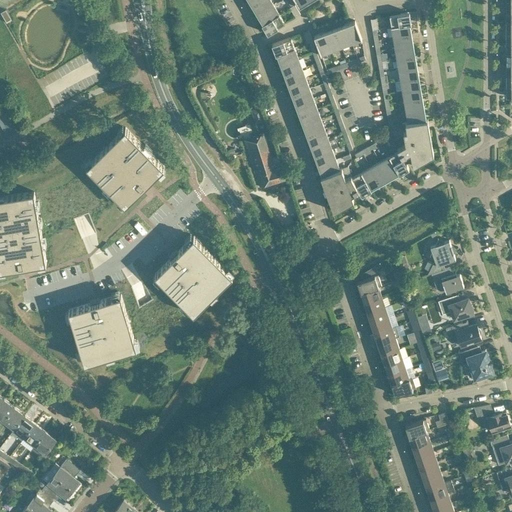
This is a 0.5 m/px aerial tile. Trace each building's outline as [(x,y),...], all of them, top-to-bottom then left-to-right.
[(259,13),(273,4),(271,0),(259,0),(253,4),(259,13)] [(264,22),(279,13),(273,4),(259,13),(264,22)] [(295,4),(291,6),(290,7),(295,17),(300,14),(295,4)] [(6,9),(1,12),(7,23),(7,22),(12,20),(6,9)] [(389,15),(391,27),(409,24),(411,23),(409,12),(389,15)] [(285,23),(279,13),(264,22),(262,23),(268,33),(285,23)] [(355,20),(345,24),(352,43),(362,39),(355,20)] [(352,43),(345,24),(334,28),(341,47),(352,43)] [(410,34),(409,24),(391,27),(393,37),(410,34)] [(341,47),(334,28),(324,32),(331,50),(341,47)] [(303,32),(307,43),(309,42),(313,41),(309,30),(303,32)] [(331,50),(324,32),(314,35),(321,54),(331,50)] [(412,45),(410,34),(393,37),(395,48),(412,45)] [(278,54),(295,48),(291,37),(272,44),(276,54),(278,54)] [(414,55),(412,45),(395,48),(397,58),(414,55)] [(298,58),(295,48),(278,54),(282,64),(298,58)] [(416,66),(414,55),(397,58),(399,69),(416,66)] [(302,68),(298,58),(282,64),(286,74),(302,68)] [(418,76),(416,66),(399,69),(400,79),(418,76)] [(306,78),(302,68),(286,74),(289,84),(306,78)] [(419,87),(418,76),(400,79),(402,90),(419,87)] [(310,88),(306,78),(289,84),(293,94),(310,88)] [(421,98),(419,87),(402,90),(404,101),(421,98)] [(313,98),(310,88),(293,94),(297,104),(313,98)] [(317,108),(313,98),(297,104),(301,114),(317,108)] [(423,108),(421,98),(404,101),(406,111),(423,108)] [(321,118),(317,108),(301,114),(304,124),(321,118)] [(425,119),(423,108),(406,111),(408,122),(425,119)] [(324,128),(321,118),(304,124),(308,134),(324,128)] [(427,118),(426,119),(425,119),(408,122),(402,123),(405,143),(397,148),(399,151),(404,159),(407,158),(408,161),(412,160),(413,166),(434,154),(427,118)] [(0,195),(0,269),(17,267),(17,268),(27,267),(27,265),(47,262),(44,245),(42,237),(40,223),(74,218),(82,215),(90,212),(111,190),(119,198),(124,204),(125,205),(140,190),(141,189),(142,190),(143,190),(150,183),(149,182),(150,180),(153,177),(158,172),(163,167),(164,166),(163,165),(150,152),(143,145),(126,127),(125,128),(119,133),(93,159),(87,164),(86,165),(87,165),(67,185),(35,191),(34,190),(5,195),(0,195)] [(328,138),(324,128),(308,134),(312,144),(328,138)] [(253,164),(260,186),(285,179),(281,167),(275,169),(263,133),(244,139),(246,148),(253,164)] [(316,154),(332,148),(328,138),(312,144),(316,154)] [(319,164),(336,158),(332,148),(316,154),(319,164)] [(409,168),(404,159),(399,151),(389,156),(398,171),(399,174),(409,168)] [(398,171),(389,156),(380,161),(389,176),(398,171)] [(339,168),(336,158),(319,164),(323,174),(323,175),(340,169),(340,168),(339,168)] [(389,176),(380,161),(371,167),(379,182),(389,176)] [(352,177),(348,165),(340,168),(340,169),(323,175),(323,174),(321,175),(334,211),(354,199),(353,197),(357,195),(357,193),(360,192),(352,177)] [(379,182),(371,167),(362,172),(370,187),(379,182)] [(372,189),(370,187),(362,172),(352,177),(360,192),(362,195),(372,189)] [(90,303),(69,309),(85,362),(137,346),(141,345),(191,315),(193,312),(194,313),(233,274),(194,235),(179,250),(177,249),(170,256),(171,258),(155,273),(170,289),(147,302),(127,314),(121,293),(100,300),(100,298),(90,301),(90,303)] [(431,273),(445,268),(443,263),(456,259),(454,253),(456,248),(458,247),(456,247),(451,245),(449,239),(444,241),(439,239),(438,237),(438,239),(436,244),(430,246),(432,251),(429,257),(435,259),(427,274),(428,274),(431,273)] [(375,265),(363,273),(364,276),(377,272),(375,265)] [(451,266),(445,268),(431,273),(435,284),(436,284),(437,288),(441,289),(445,288),(446,291),(464,285),(460,273),(456,274),(455,272),(453,273),(451,266)] [(361,292),(378,286),(379,286),(382,285),(378,274),(357,281),(361,292)] [(364,302),(382,296),(379,286),(378,286),(361,292),(364,302)] [(472,305),(470,305),(468,298),(455,302),(453,295),(438,300),(442,314),(452,310),(454,318),(473,312),(472,311),(474,310),(472,305)] [(368,312),(385,306),(382,296),(364,302),(368,312)] [(371,322),(389,316),(385,306),(368,312),(371,322)] [(408,314),(410,321),(417,318),(415,312),(410,313),(408,314)] [(395,315),(389,317),(389,316),(371,322),(375,333),(392,327),(398,325),(395,315)] [(421,329),(417,318),(410,321),(414,331),(421,329)] [(476,323),(464,327),(462,322),(445,327),(449,336),(457,334),(461,345),(481,338),(480,334),(481,332),(481,330),(480,329),(478,327),(476,323)] [(396,337),(392,327),(375,333),(378,343),(396,337)] [(412,337),(414,342),(422,340),(419,333),(415,335),(415,336),(412,337)] [(182,338),(185,344),(191,340),(188,335),(182,338)] [(399,347),(396,337),(378,343),(381,353),(399,347)] [(424,347),(422,340),(414,342),(414,343),(417,342),(419,348),(424,347)] [(471,377),(473,378),(486,373),(488,375),(491,374),(492,371),(493,371),(485,350),(480,352),(478,346),(459,352),(462,361),(469,359),(472,369),(470,370),(469,371),(468,374),(469,376),(471,377)] [(403,358),(399,347),(381,353),(385,364),(403,358)] [(388,374),(406,368),(403,358),(385,364),(388,374)] [(392,384),(409,378),(409,377),(406,368),(388,374),(392,384)] [(412,377),(409,377),(409,378),(392,384),(395,395),(416,388),(412,377)] [(15,406),(14,406),(14,407),(11,404),(4,398),(0,404),(0,423),(1,424),(4,421),(15,406)] [(490,425),(492,431),(511,425),(506,410),(492,415),(491,411),(492,410),(490,404),(475,407),(477,415),(484,413),(485,417),(482,418),(485,426),(488,424),(490,425)] [(15,406),(4,421),(14,429),(25,414),(24,415),(21,412),(21,411),(15,406)] [(435,420),(437,426),(449,422),(445,412),(444,412),(444,413),(440,414),(439,413),(438,414),(440,419),(435,420)] [(25,414),(14,429),(10,434),(17,439),(18,437),(22,440),(24,437),(35,422),(34,423),(31,420),(32,419),(25,414)] [(409,436),(427,430),(430,430),(426,418),(406,425),(409,436)] [(46,430),(45,430),(45,431),(41,428),(42,427),(35,422),(24,437),(35,445),(46,430)] [(52,435),(51,435),(52,433),(48,429),(46,431),(46,430),(35,445),(45,453),(56,438),(55,439),(52,436),(52,435)] [(430,440),(427,430),(409,436),(413,446),(430,440)] [(490,439),(493,449),(498,464),(506,461),(511,459),(511,442),(511,443),(507,433),(490,439)] [(416,456),(434,450),(430,440),(413,446),(416,456)] [(10,456),(0,449),(0,455),(7,460),(10,456)] [(420,466),(437,460),(434,450),(416,456),(420,466)] [(10,456),(7,460),(18,467),(21,463),(10,456)] [(67,458),(54,474),(75,490),(81,482),(74,476),(80,469),(67,458)] [(441,471),(437,460),(420,466),(423,476),(441,471)] [(16,469),(5,462),(2,467),(13,474),(16,469)] [(21,463),(18,467),(29,474),(32,470),(21,463)] [(511,465),(496,471),(502,487),(509,485),(511,493),(511,465)] [(444,481),(441,471),(423,476),(427,487),(444,481)] [(68,498),(75,490),(54,474),(42,489),(55,500),(61,492),(68,498)] [(448,491),(447,490),(449,490),(451,488),(452,486),(452,483),(449,482),(446,482),(445,482),(444,481),(427,487),(430,498),(448,491)] [(55,500),(42,489),(41,488),(28,504),(38,511),(54,511),(47,506),(53,499),(55,501),(56,500),(55,500)] [(434,508),(451,502),(448,491),(430,498),(434,508)] [(130,511),(135,507),(124,498),(114,511),(130,511)] [(435,511),(454,511),(455,511),(451,502),(434,508),(435,511)]
